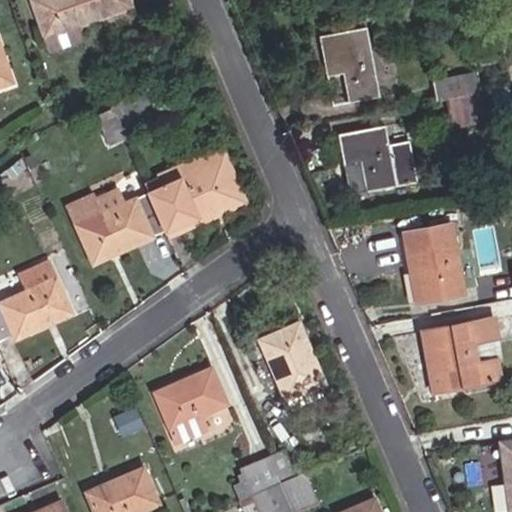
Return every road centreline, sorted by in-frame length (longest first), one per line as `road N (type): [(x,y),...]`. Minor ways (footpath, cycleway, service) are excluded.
road 1 (residential): [(307,219),(10,435)]
road 2 (unclassified): [(307,219),(425,511)]
road 3 (unclassified): [(211,0),(307,219)]
